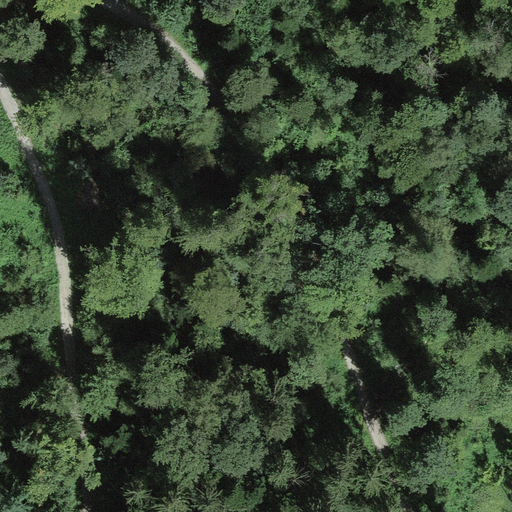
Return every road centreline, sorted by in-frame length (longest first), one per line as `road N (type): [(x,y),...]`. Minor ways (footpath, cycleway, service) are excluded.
road 1 (track): [(414,511),(346,337),(228,116),(150,27),(103,0)]
road 2 (track): [(0,83),(61,247),(87,511)]
